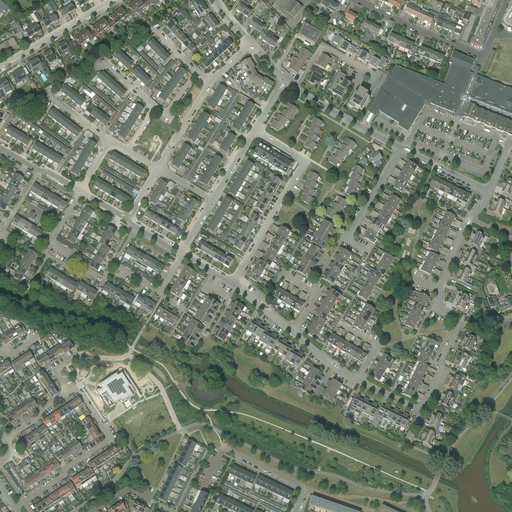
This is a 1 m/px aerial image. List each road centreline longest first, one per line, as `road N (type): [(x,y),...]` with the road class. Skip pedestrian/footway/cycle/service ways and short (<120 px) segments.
road 1 (residential): [(421,411),(457,326),(438,296),(489,190)]
road 2 (residential): [(233,282),(304,162),(256,130)]
road 3 (residential): [(14,507),(108,441),(81,394),(68,391)]
road 4 (residential): [(59,228),(54,245),(103,279),(137,228)]
road 5 (residential): [(302,489),(223,448),(203,488)]
road 6 (residential): [(0,69),(114,0)]
road 7 (residential): [(477,55),(359,0)]
road 8 (residential): [(364,250),(348,237),(400,149)]
road 9 (residential): [(400,149),(295,89)]
